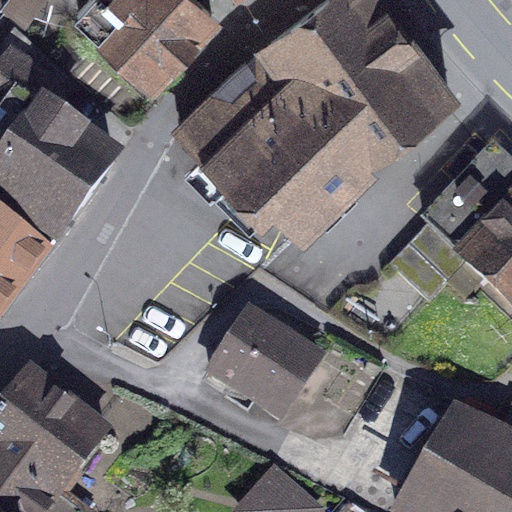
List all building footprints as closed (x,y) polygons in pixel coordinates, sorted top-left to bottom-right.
[(28,35),(60,3),(56,0),(16,0),(5,12),(28,35)] [(150,81),(211,17),(193,0),(93,0),(80,14),(150,81)] [(380,169),(373,162),(463,95),(410,30),(387,0),(315,0),(254,47),(172,129),(200,159),(186,174),(210,199),(217,192),(250,226),(259,218),(263,221),(275,210),(305,243),(380,169)] [(0,216),(57,256),(116,164),(43,109),(66,75),(14,34),(0,51),(0,67),(3,69),(0,72),(0,116),(1,117),(0,118),(0,216)] [(511,168),(511,167),(495,153),(429,222),(388,265),(431,306),(469,266),(511,305),(511,168)] [(0,330),(57,256),(0,216),(0,330)] [(326,359),(250,309),(204,376),(283,429),(326,359)] [(113,435),(30,368),(0,407),(0,511),(92,511),(93,510),(70,495),(113,435)] [(511,511),(511,421),(505,440),(457,417),(401,511),(511,511)] [(326,511),(272,467),(235,511),(326,511)]
